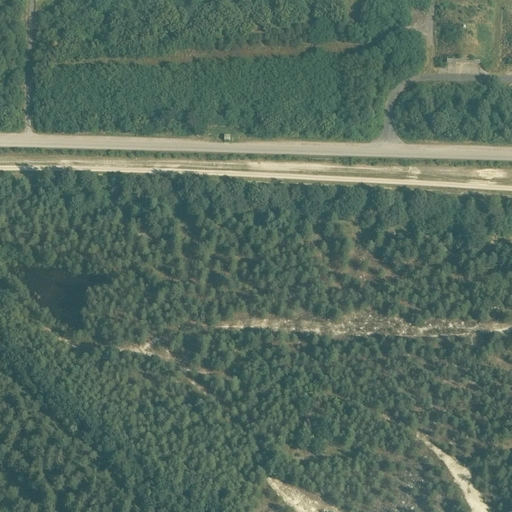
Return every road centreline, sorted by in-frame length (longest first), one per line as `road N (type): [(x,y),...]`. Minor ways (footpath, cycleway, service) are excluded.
road 1 (track): [(511,186),(0,168)]
road 2 (unclassified): [(511,161),(0,150)]
